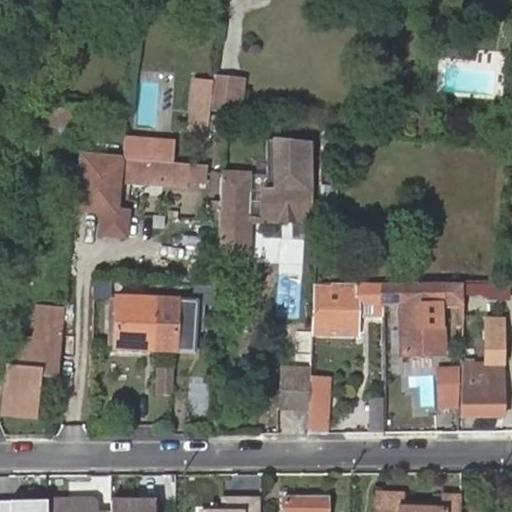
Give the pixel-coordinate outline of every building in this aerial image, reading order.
[(253,93),(275,95),(279,63),(256,61),(253,93)] [(216,73),(213,110),(245,113),(248,76),(216,73)] [(212,79),(195,78),(189,128),(207,128),(209,112),(212,79)] [(81,129),(84,108),(33,102),(31,123),(81,129)] [(511,111),(504,110),(502,136),(511,137),(511,111)] [(264,138),(265,173),(219,169),(218,251),(248,252),(249,214),(257,214),(258,208),(267,208),(303,210),(306,143),(264,138)] [(207,163),(203,162),(121,152),(79,146),(74,203),(115,208),(118,174),(186,181),(187,176),(205,178),(207,163)] [(249,217),(303,219),(303,210),(267,208),(258,208),(257,214),(249,214),(249,217)] [(432,353),(431,302),(452,301),(452,282),(370,283),(370,285),(371,304),(393,304),(394,354),(432,353)] [(318,283),(306,283),(304,332),(319,334),(319,325),(347,324),(349,302),(364,302),(365,312),(372,312),(371,304),(370,285),(351,285),(351,287),(319,287),(318,283)] [(29,372),(57,374),(60,345),(57,344),(62,295),(49,294),(45,343),(10,341),(7,369),(3,369),(0,404),(0,415),(30,418),(32,396),(27,396),(29,372)] [(108,296),(103,347),(150,348),(152,297),(108,296)] [(173,299),(152,297),(150,348),(170,349),(171,337),(189,338),(190,313),(172,312),(173,299)] [(458,355),(457,415),(499,415),(498,364),(471,363),(471,354),(458,355)] [(454,367),(432,367),(432,408),(454,408),(454,367)] [(174,370),(159,369),(157,392),(172,393),(174,370)] [(303,377),(276,377),(275,404),(302,405),(303,379),(303,377)] [(318,379),(303,379),(302,405),(301,433),(316,434),(318,379)] [(374,397),(360,398),(362,432),(376,431),(374,397)] [(221,510),(198,510),(198,511),(258,511),(259,497),(221,497),(221,510)] [(457,511),(458,499),(444,498),(443,508),(443,511),(402,511),(400,511),(399,507),(399,498),(377,497),(376,511),(457,511)] [(92,498),(41,500),(41,511),(110,511),(96,511),(96,503),(92,498)] [(281,499),(280,511),(325,511),(325,499),(281,499)] [(41,511),(41,500),(0,500),(0,511),(41,511)] [(153,511),(153,502),(110,502),(110,511),(153,511)]
